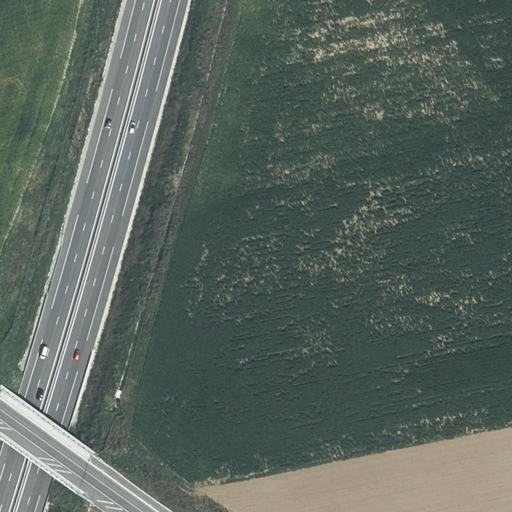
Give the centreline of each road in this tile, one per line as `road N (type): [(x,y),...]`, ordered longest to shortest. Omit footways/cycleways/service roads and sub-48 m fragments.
road 1 (motorway): [(23,511),(167,0)]
road 2 (motorway): [(141,0),(0,501)]
road 3 (secondary): [(0,409),(142,511)]
